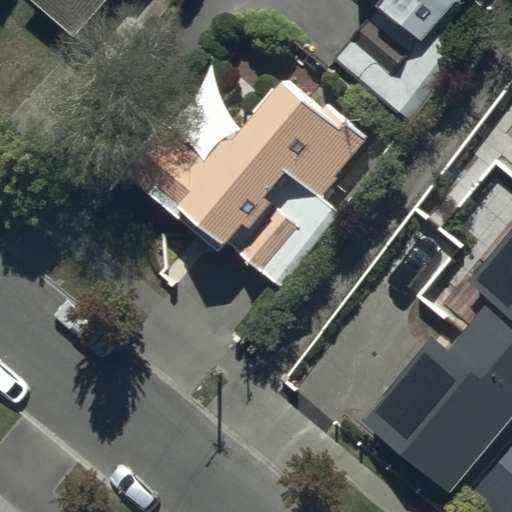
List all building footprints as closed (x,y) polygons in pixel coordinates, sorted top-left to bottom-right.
[(38,0),(80,35),(110,0),(38,0)] [(383,0),(424,36),(434,25),(438,29),(463,0),(383,0)] [(339,172),(368,134),(370,131),(287,67),(264,97),(219,63),(173,123),(165,117),(123,173),(221,249),(226,243),(286,289),(346,211),(324,194),(340,173),(339,172)] [(511,227),(471,278),(493,296),(444,357),(450,361),(423,394),(478,439),(504,408),(511,414),(511,227)] [(476,511),(511,511),(511,442),(463,501),(476,511)]
